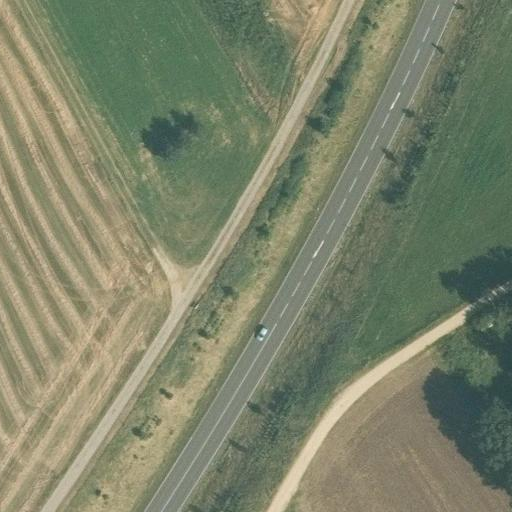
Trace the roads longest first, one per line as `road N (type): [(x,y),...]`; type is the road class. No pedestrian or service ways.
road 1 (primary): [(160,511),(331,224),(440,0)]
road 2 (track): [(21,0),(151,245),(190,295)]
road 3 (track): [(274,511),(323,422),(354,387),(511,286)]
road 4 (track): [(190,295),(347,0)]
road 5 (track): [(48,511),(190,295)]
